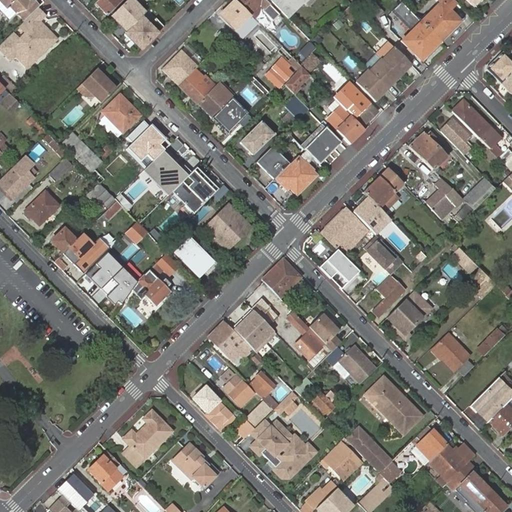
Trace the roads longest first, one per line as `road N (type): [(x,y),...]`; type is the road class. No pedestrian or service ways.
road 1 (residential): [(511,479),(280,242)]
road 2 (residential): [(288,234),(454,67)]
road 3 (residential): [(288,234),(133,76)]
road 4 (residential): [(150,374),(0,222)]
road 5 (residential): [(11,511),(150,374)]
road 6 (residential): [(286,511),(150,374)]
road 7 (residential): [(150,374),(280,242)]
